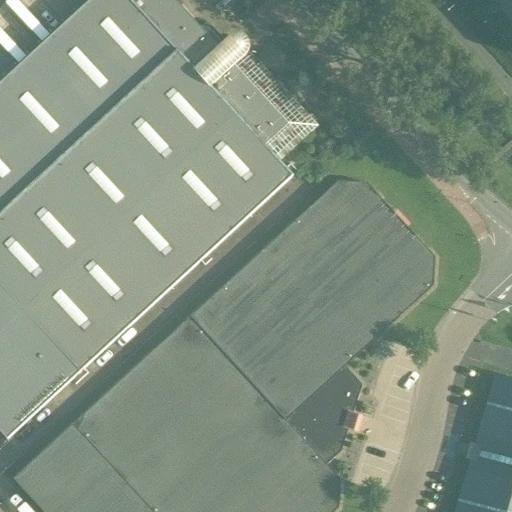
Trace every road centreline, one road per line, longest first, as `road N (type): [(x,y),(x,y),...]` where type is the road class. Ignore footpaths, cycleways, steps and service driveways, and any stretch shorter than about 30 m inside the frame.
road 1 (tertiary): [(291,0),(467,187),(511,223)]
road 2 (unclassified): [(396,511),(419,463),(431,395),(453,344),(509,278)]
road 3 (tertiary): [(511,94),(430,0)]
